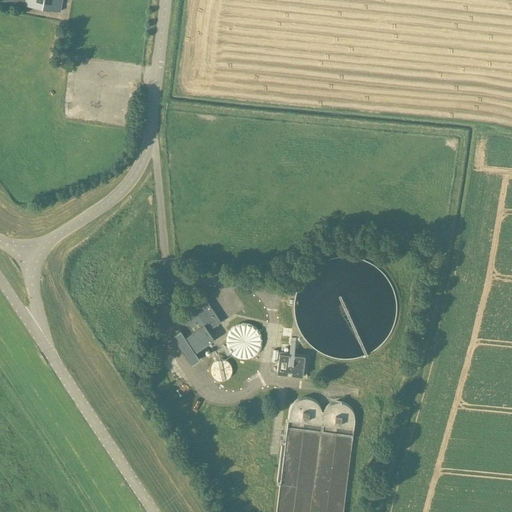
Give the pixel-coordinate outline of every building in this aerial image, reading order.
[(25,0),(25,5),(50,9),(60,11),(62,0),(25,0)] [(155,301),(156,289),(150,288),(148,300),(155,301)] [(192,305),(192,306),(194,309),(182,317),(192,331),(185,336),(180,329),(172,335),(191,363),(199,358),(195,351),(214,338),(208,329),(221,321),(205,297),(199,301),(198,301),(198,300),(197,300),(196,300),(195,300),(194,300),(193,300),(192,301),(192,302),(191,303),(191,304),(191,305),(192,305)] [(302,375),(305,355),(279,352),(277,372),(302,375)] [(212,379),(229,378),(228,360),(211,362),(212,379)]
